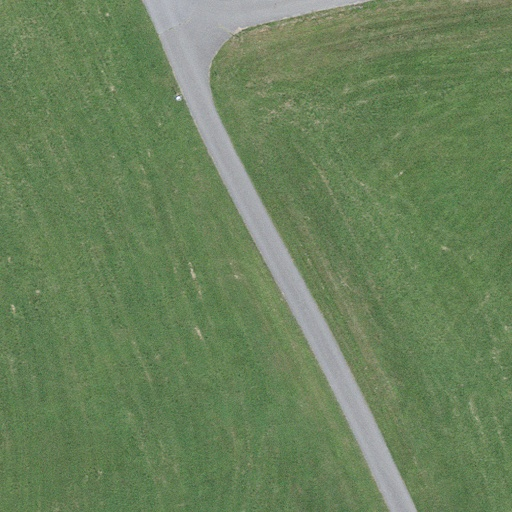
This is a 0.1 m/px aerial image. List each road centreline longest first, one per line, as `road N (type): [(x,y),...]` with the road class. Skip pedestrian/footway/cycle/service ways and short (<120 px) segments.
road 1 (unclassified): [(171,28),(403,511)]
road 2 (unclassified): [(171,28),(309,0)]
